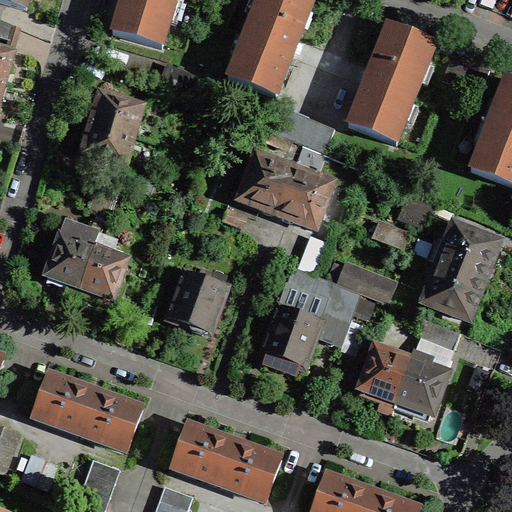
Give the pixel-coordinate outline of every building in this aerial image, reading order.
[(30,0),(0,0),(0,3),(27,11),(30,0)] [(177,0),(123,0),(113,35),(162,50),(177,0)] [(315,0),(260,0),(229,80),(277,99),(315,0)] [(18,29),(0,21),(0,39),(14,43),(18,29)] [(435,46),(388,28),(349,128),(396,146),(435,46)] [(0,83),(4,85),(13,56),(9,55),(11,51),(0,47),(0,83)] [(490,71),(452,56),(443,82),(480,96),(490,71)] [(169,67),(161,85),(186,95),(194,77),(169,67)] [(511,82),(507,81),(471,173),(511,187),(511,82)] [(100,96),(83,154),(87,155),(85,159),(103,165),(104,160),(126,167),(144,109),(122,102),(123,98),(105,92),(103,97),(100,96)] [(285,110),(275,135),(292,142),(325,155),(335,130),(285,110)] [(292,142),(275,135),(267,132),(263,142),(287,152),(292,142)] [(294,171),(256,157),(239,203),(260,210),(263,214),(267,216),(272,217),(278,216),(294,171)] [(333,184),(294,171),(278,216),(283,221),(286,222),(289,223),(294,222),(316,230),(333,184)] [(405,208),(402,207),(397,220),(420,230),(426,216),(429,217),(434,205),(411,195),(405,208)] [(245,217),(227,210),(222,223),(241,230),(245,217)] [(68,284),(80,289),(100,236),(66,223),(47,276),(50,278),(48,283),(66,289),(68,284)] [(409,235),(378,223),(372,240),(403,251),(409,235)] [(438,265),(486,283),(500,243),(453,226),(438,265)] [(90,298),(107,304),(109,299),(113,300),(127,262),(111,256),(116,242),(100,236),(80,289),(92,293),(90,298)] [(471,322),(486,283),(438,265),(423,304),(471,322)] [(345,268),(338,285),(388,304),(394,287),(345,268)] [(328,301),(333,285),(334,284),(293,269),(287,286),(328,301)] [(206,334),(211,336),(228,289),(185,273),(168,320),(190,328),(192,331),(202,335),(206,334)] [(324,316),(350,325),(353,316),(359,300),(361,295),(333,285),(328,301),(322,315),(324,316)] [(328,301),(287,286),(279,307),(322,322),(324,316),(322,315),(328,301)] [(359,300),(353,316),(368,322),(375,306),(359,300)] [(317,340),(324,323),(322,322),(279,307),(262,356),(266,357),(268,361),(278,365),(283,363),(306,372),(317,340)] [(350,325),(324,316),(322,322),(324,323),(317,340),(340,349),(350,325)] [(461,336),(427,322),(421,337),(455,351),(461,336)] [(365,330),(352,325),(342,352),(355,357),(365,330)] [(376,349),(360,390),(384,399),(382,403),(395,408),(397,403),(412,362),(376,349)] [(412,362),(397,403),(409,407),(407,412),(427,420),(429,415),(433,416),(448,375),(431,369),(433,362),(414,355),(412,362)] [(33,419),(128,453),(143,410),(49,376),(33,419)] [(266,504),(282,460),(187,425),(171,469),(266,504)] [(0,428),(0,474),(4,476),(19,435),(0,428)] [(58,466),(32,456),(22,482),(48,492),(58,466)] [(94,462),(89,476),(116,485),(120,472),(94,462)] [(89,476),(84,488),(111,498),(116,485),(89,476)] [(420,511),(421,510),(327,476),(313,511),(420,511)] [(84,488),(79,502),(106,511),(111,498),(84,488)] [(165,488),(160,502),(188,511),(193,498),(165,488)] [(79,502),(75,511),(105,511),(106,511),(79,502)] [(188,511),(160,502),(156,511),(188,511)]
